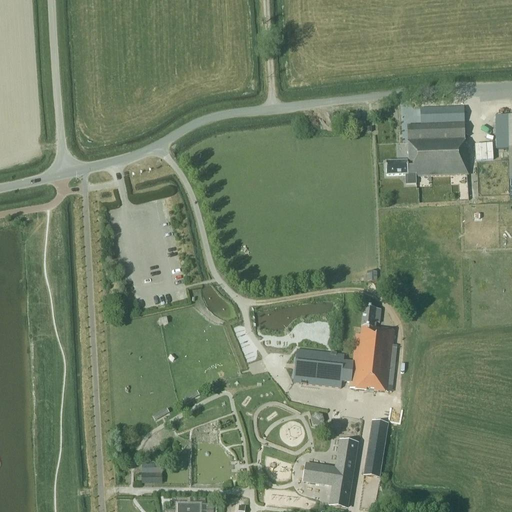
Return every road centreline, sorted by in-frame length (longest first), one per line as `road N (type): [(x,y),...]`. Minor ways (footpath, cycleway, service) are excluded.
road 1 (unclassified): [(64,174),(143,152),(226,114),(511,85)]
road 2 (unclassified): [(64,174),(51,0)]
road 3 (track): [(380,297),(348,290),(242,303)]
